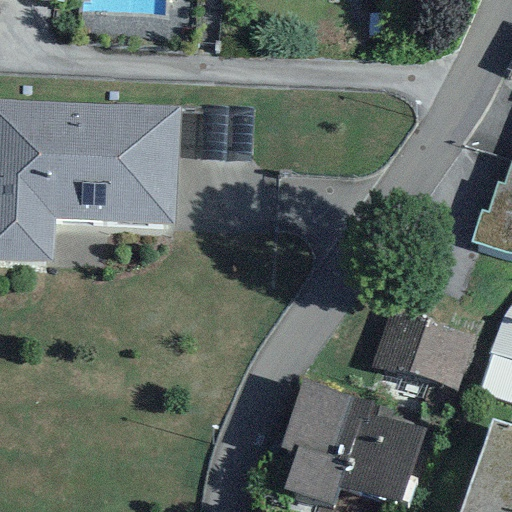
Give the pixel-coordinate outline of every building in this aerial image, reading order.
[(179,112),(0,105),(0,270),(52,272),(54,226),(175,231),(179,112)] [(511,166),(505,190),(498,188),(488,219),(481,217),(471,248),(511,260),(511,166)] [(511,302),(499,324),(477,395),(511,407),(511,302)] [(473,342),(387,315),(369,370),(455,397),(473,342)] [(371,409),(303,387),(280,457),(295,462),(283,498),(326,511),(335,511),(341,496),(391,511),(400,511),(423,442),(366,424),(371,409)] [(511,511),(511,431),(493,425),(462,511),(511,511)]
